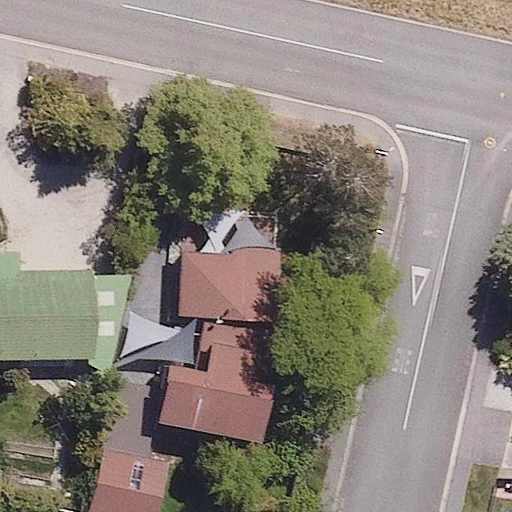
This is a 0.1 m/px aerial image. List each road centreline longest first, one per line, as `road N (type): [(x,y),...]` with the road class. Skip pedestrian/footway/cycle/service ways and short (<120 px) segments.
road 1 (residential): [(481,83),(388,511)]
road 2 (residential): [(481,83),(91,0)]
